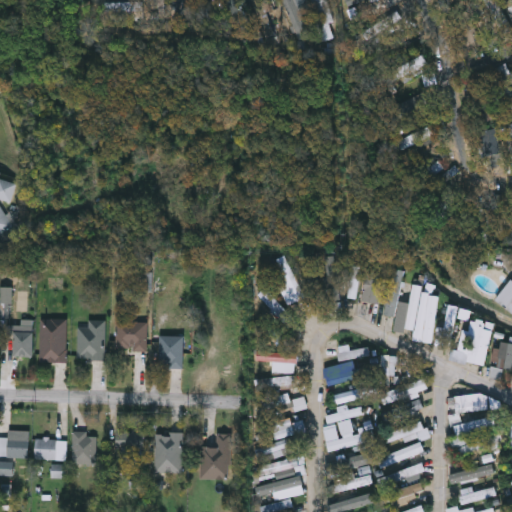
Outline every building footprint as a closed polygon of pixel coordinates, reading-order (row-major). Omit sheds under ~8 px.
[(311,0),(326,0),(332,21),(329,22),(333,37),(323,40),(311,0)] [(397,0),(378,11),(372,0),(397,0)] [(104,20),(104,2),(143,2),(143,20),(104,20)] [(185,14),(187,5),(195,6),(193,16),(185,14)] [(482,52),(464,56),(454,17),(472,13),(482,52)] [(367,40),(363,30),(399,14),(403,23),(367,40)] [(428,65),(392,85),(386,74),(422,55),(428,65)] [(511,105),(493,71),(506,64),(511,75),(511,105)] [(485,81),(489,101),(473,104),(469,85),(485,81)] [(413,99),(422,94),(430,108),(420,113),(413,99)] [(437,142),(418,147),(414,132),(433,127),(437,142)] [(502,155),(485,159),(477,133),(495,129),(502,155)] [(0,234),(0,204),(14,224),(0,234)] [(279,259),(288,256),(300,292),(290,295),(279,259)] [(357,299),(347,298),(351,266),(361,267),(357,299)] [(383,314),(393,269),(405,271),(395,317),(383,314)] [(363,301),(367,272),(383,274),(380,303),(363,301)] [(511,313),(496,300),(511,281),(511,313)] [(422,288),(416,327),(408,325),(413,287),(422,288)] [(263,301),(269,294),(301,326),(295,332),(263,301)] [(438,300),(433,341),(424,340),(428,300),(438,300)] [(456,346),(444,346),(444,306),(456,306),(456,346)] [(34,356),(16,356),(16,332),(9,332),(9,325),(25,325),(25,318),(34,318),(34,356)] [(69,318),(69,361),(42,361),(42,318),(69,318)] [(106,320),(106,359),(79,359),(79,326),(89,326),(89,320),(106,320)] [(148,350),(118,350),(118,321),(149,322),(148,350)] [(487,366),(468,361),(477,327),(496,332),(487,366)] [(185,368),(160,368),(160,336),(185,336),(185,368)] [(511,341),(511,368),(500,368),(500,341),(511,341)] [(340,359),(339,346),(350,346),(350,349),(369,347),(370,357),(340,359)] [(296,373),(274,373),(274,361),(258,361),(258,354),(296,354),(296,373)] [(395,356),(395,384),(383,384),(383,356),(395,356)] [(370,367),(372,374),(332,384),(330,377),(370,367)] [(295,378),(295,386),(257,386),(257,378),(295,378)] [(381,394),(426,379),(429,388),(384,402),(381,394)] [(363,397),(337,401),(336,395),(362,391),(363,397)] [(453,392),(467,391),(468,401),(488,400),(489,410),(454,412),(453,392)] [(294,400),(305,398),(306,408),(295,410),(294,400)] [(419,408),(413,410),(411,404),(417,402),(419,408)] [(362,404),(364,416),(328,422),(326,410),(362,404)] [(273,432),(264,435),(262,427),(290,418),(292,423),(303,420),(306,430),(275,439),(273,432)] [(455,433),(453,424),(495,418),(496,426),(455,433)] [(324,428),(335,425),(339,439),(362,432),(364,442),(330,451),(324,428)] [(0,456),(0,436),(9,436),(9,430),(30,430),(30,456),(0,456)] [(98,464),(73,464),(73,430),(89,430),(89,436),(98,436),(98,464)] [(145,432),(145,456),(122,456),(122,447),(117,447),(117,432),(145,432)] [(183,472),(156,472),(156,432),(183,432),(183,472)] [(231,433),(231,479),(201,478),(202,446),(218,446),(218,433),(231,433)] [(457,444),(503,433),(506,445),(492,449),(491,447),(460,455),(457,444)] [(67,459),(37,459),(37,438),(67,438),(67,459)] [(424,453),(381,466),(378,457),(421,443),(424,453)] [(281,478),(276,466),(294,459),(299,472),(281,478)] [(377,479),(423,463),(426,471),(380,488),(377,479)] [(335,481),(371,478),(372,486),(336,490),(335,481)] [(464,506),(459,492),(470,487),(473,494),(493,486),(496,493),(464,506)] [(385,502),(383,493),(415,487),(417,497),(385,502)]
